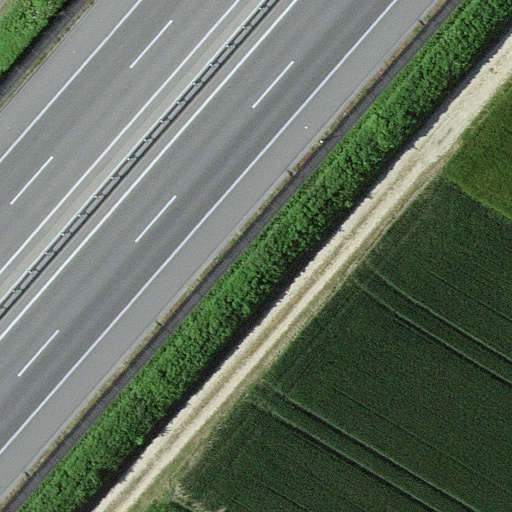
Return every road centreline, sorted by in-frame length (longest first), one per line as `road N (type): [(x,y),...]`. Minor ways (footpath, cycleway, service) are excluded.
road 1 (track): [(107,511),(511,48)]
road 2 (motorway): [(0,397),(347,0)]
road 3 (motorway): [(189,0),(0,216)]
